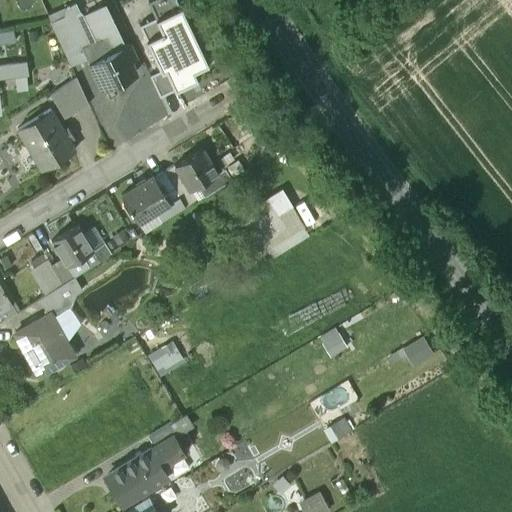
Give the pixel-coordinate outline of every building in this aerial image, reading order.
[(154,0),(147,4),(156,21),(181,9),(176,0),(154,0)] [(90,46),(76,15),(79,13),(75,5),(65,10),(64,18),(79,51),(81,50),(90,46)] [(123,49),(104,9),(84,18),(96,43),(90,46),(81,50),(86,60),(101,91),(135,75),(129,61),(134,58),(128,47),(123,49)] [(193,33),(181,9),(156,21),(161,33),(146,40),(160,71),(164,69),(171,84),(175,91),(197,80),(194,73),(208,66),(208,65),(193,33)] [(79,51),(64,18),(51,24),(62,47),(71,67),(86,60),(81,50),(79,51)] [(193,33),(208,65),(219,59),(204,28),(193,33)] [(0,32),(0,45),(15,42),(13,31),(0,32)] [(13,65),(0,66),(0,80),(15,79),(13,65)] [(149,76),(159,98),(174,91),(171,84),(164,69),(160,71),(149,76)] [(76,79),(50,96),(64,119),(88,106),(76,79)] [(50,110),(17,129),(41,170),(74,151),(50,110)] [(229,180),(218,161),(211,164),(202,149),(174,166),(186,187),(189,191),(198,185),(205,196),(229,180)] [(174,166),(164,172),(174,189),(176,193),(186,187),(174,166)] [(174,189),(164,172),(153,178),(164,196),(174,189)] [(153,178),(152,177),(121,195),(138,223),(169,204),(164,196),(153,178)] [(282,194),(240,219),(260,253),(302,228),(282,194)] [(77,226),(51,242),(61,258),(67,268),(68,267),(83,258),(93,252),(93,251),(82,234),(77,226)] [(93,251),(104,244),(93,227),(82,234),(93,251)] [(128,241),(122,231),(110,239),(116,248),(128,241)] [(93,252),(83,258),(89,268),(110,255),(104,244),(93,251),(93,252)] [(50,265),(47,258),(31,268),(45,294),(62,285),(50,265)] [(67,268),(61,258),(50,265),(62,285),(74,277),(68,267),(67,268)] [(82,291),(74,277),(62,285),(69,296),(47,310),(50,314),(53,318),(71,307),(76,294),(82,291)] [(62,285),(40,299),(47,310),(69,296),(62,285)] [(0,287),(0,310),(10,305),(0,287)] [(10,305),(0,310),(0,323),(15,314),(10,305)] [(50,314),(14,333),(38,375),(73,356),(50,314)] [(324,343),(331,356),(349,346),(343,334),(324,343)] [(182,416),(148,436),(154,447),(155,448),(184,431),(189,428),(182,416)] [(154,447),(105,476),(121,504),(167,477),(161,469),(184,455),(180,449),(191,442),(184,431),(155,448),(154,447)] [(320,489),(298,499),(303,511),(321,511),(329,509),(320,489)]
